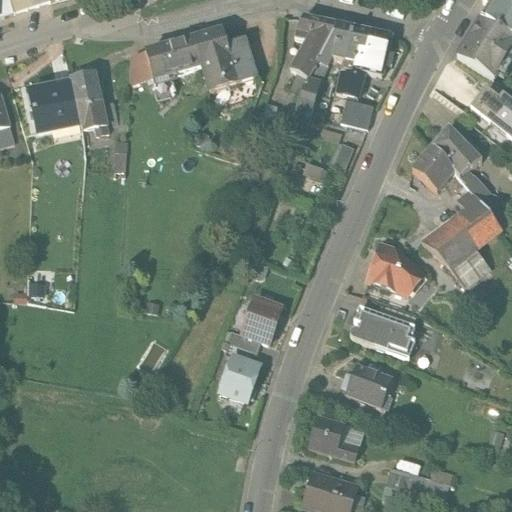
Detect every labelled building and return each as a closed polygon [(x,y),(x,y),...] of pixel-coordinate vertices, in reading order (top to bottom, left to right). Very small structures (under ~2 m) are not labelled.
[(0,0),(0,15),(12,12),(9,0),(0,0)] [(50,0),(9,0),(12,12),(50,1),(50,0)] [(511,0),(485,0),(482,6),(487,9),(480,21),(511,41),(511,0)] [(337,25),(302,18),(296,32),(294,40),(307,43),(290,71),(296,74),(293,83),(303,88),(307,80),(335,31),(337,25)] [(511,51),(511,41),(480,21),(457,57),(493,82),(511,51)] [(337,25),(335,31),(307,80),(318,85),(326,68),(331,60),(343,62),(351,28),(337,25)] [(371,32),(351,28),(343,62),(341,71),(351,73),(357,51),(366,53),(371,32)] [(221,31),(194,39),(201,65),(209,92),(237,84),(225,43),(221,31)] [(351,73),(341,71),(335,95),(346,98),(356,100),(363,75),(381,78),(390,37),(371,32),(366,53),(357,51),(351,73)] [(246,37),(225,43),(237,84),(259,77),(246,37)] [(194,38),(146,52),(153,78),(201,65),(194,39),(194,38)] [(146,52),(130,56),(128,85),(153,78),(146,52)] [(35,62),(10,64),(13,84),(37,81),(35,62)] [(95,73),(71,78),(72,82),(81,125),(82,131),(93,129),(95,137),(108,135),(106,126),(102,105),(95,73)] [(303,88),(298,103),(313,107),(316,93),(318,85),(307,80),(303,88)] [(72,82),(28,91),(37,134),(81,125),(72,82)] [(511,144),(511,104),(502,97),(498,102),(485,91),(469,111),(511,144)] [(356,100),(346,98),(340,125),(367,132),(373,108),(355,104),(356,100)] [(0,99),(0,130),(9,128),(0,99)] [(113,103),(102,105),(106,126),(117,124),(113,103)] [(313,107),(298,103),(295,112),(310,116),(313,107)] [(277,108),(266,104),(258,127),(269,131),(277,108)] [(9,128),(0,130),(0,148),(14,144),(9,128)] [(341,136),(323,131),(320,140),(337,146),(341,136)] [(481,164),(448,131),(431,152),(452,177),(462,189),(469,196),(480,187),(473,178),(468,175),(481,164)] [(127,144),(117,144),(115,174),(126,175),(127,144)] [(353,150),(342,145),(334,167),(345,171),(353,150)] [(452,177),(431,152),(411,174),(436,195),(452,177)] [(323,171),(306,165),(302,176),(319,182),(323,171)] [(511,206),(511,194),(504,184),(493,191),(507,210),(511,206)] [(511,224),(496,201),(492,201),(480,187),(469,196),(476,205),(487,225),(496,237),(511,225),(511,224)] [(464,215),(422,247),(449,271),(475,303),(501,285),(476,251),(496,237),(487,225),(476,205),(469,196),(462,189),(450,199),(464,215)] [(394,255),(379,250),(367,285),(368,285),(408,299),(423,282),(394,255)] [(408,299),(368,285),(363,300),(381,306),(403,314),(408,299)] [(280,313),(253,304),(252,307),(246,309),(244,315),(247,321),(241,340),(259,346),(268,349),(280,313)] [(403,314),(381,306),(377,318),(411,330),(416,318),(403,314)] [(377,318),(358,311),(353,326),(360,329),(358,333),(356,332),(354,332),(352,333),(350,335),(349,337),(349,339),(350,341),(352,343),(408,363),(414,345),(410,343),(414,331),(377,318)] [(241,340),(231,336),(227,347),(251,355),(256,356),(259,346),(241,340)] [(251,355),(229,347),(225,359),(232,361),(247,366),(251,355)] [(247,366),(232,361),(226,380),(220,381),(218,387),(221,393),(220,397),(246,406),(259,370),(247,366)] [(389,384),(353,371),(350,381),(343,381),(340,392),(344,397),(343,399),(374,411),(378,400),(383,401),(389,384)] [(362,436),(316,422),(307,452),(353,466),(362,436)] [(450,477),(431,472),(428,484),(447,489),(450,477)] [(428,484),(388,473),(383,490),(417,499),(416,503),(441,510),(447,489),(428,484)] [(349,511),(356,493),(313,480),(304,511),(305,511),(349,511)]
